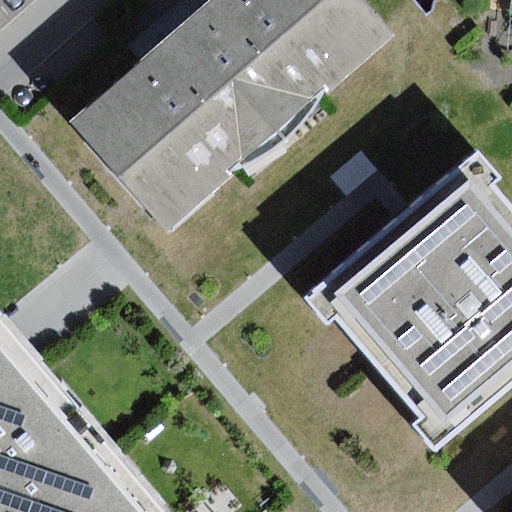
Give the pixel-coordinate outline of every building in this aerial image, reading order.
[(77,125),(168,231),(241,169),(260,160),(277,151),(290,142),(307,127),(318,111),(326,95),(396,38),(363,0),(220,0),(145,67),(77,125)] [(184,0),(129,49),(145,67),(220,0),(184,0)] [(361,151),(328,178),(345,198),(377,172),(361,151)] [(401,214),(300,299),(325,329),(334,322),(418,421),(409,429),(430,454),(511,384),(511,217),(485,186),(494,179),(472,154),(401,214)] [(0,310),(0,511),(172,511),(22,336),(0,310)]
